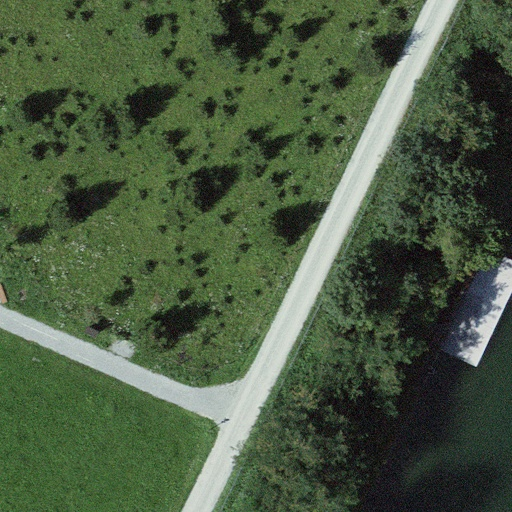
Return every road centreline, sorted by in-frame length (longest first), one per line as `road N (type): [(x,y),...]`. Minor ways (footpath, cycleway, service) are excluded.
road 1 (track): [(242,430),(448,0)]
road 2 (track): [(242,430),(0,315)]
